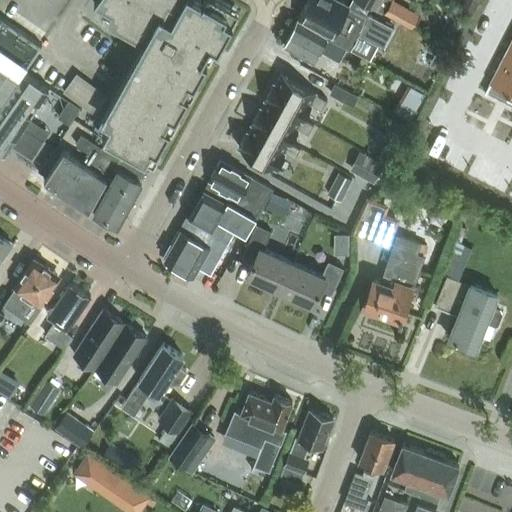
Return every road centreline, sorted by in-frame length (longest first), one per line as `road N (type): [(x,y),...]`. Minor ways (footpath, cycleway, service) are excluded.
road 1 (residential): [(126,271),(268,0)]
road 2 (unclassified): [(366,389),(126,271)]
road 3 (unclassified): [(511,445),(366,389)]
road 4 (unclassified): [(126,271),(0,186)]
road 5 (residential): [(319,511),(366,389)]
